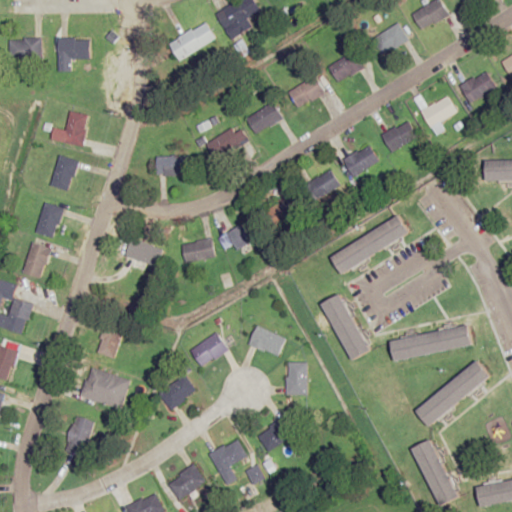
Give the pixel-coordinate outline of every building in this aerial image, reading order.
[(441,0),(437,0),(413,13),(422,30),(450,15),(441,0)] [(258,4),(221,4),(221,27),(238,27),(238,31),(250,31),(250,14),(258,14),(258,4)] [(170,44),(180,61),(216,39),(206,22),(170,44)] [(409,39),(398,23),(372,40),(383,56),(409,39)] [(59,59),(90,59),(90,38),(59,38),(59,59)] [(366,70),(357,52),(330,65),(339,83),(366,70)] [(470,103),(497,89),(488,71),(461,85),(470,103)] [(298,108),(326,93),(317,76),(289,92),(298,108)] [(458,112),(448,96),(422,112),(432,128),(458,112)] [(258,135),(284,118),(274,102),(248,119),(258,135)] [(83,147),(90,116),(71,111),(63,142),(83,147)] [(391,151),(419,139),(411,121),(383,134),(391,151)] [(241,125),(208,144),(220,164),(252,145),(241,125)] [(344,161),(354,177),(380,161),(370,145),(344,161)] [(79,161),(60,155),(51,186),(69,191),(79,161)] [(189,175),(189,156),(158,156),(158,175),(189,175)] [(511,159),(488,160),(488,180),(511,180),(511,159)] [(315,201),(341,186),(331,170),(306,185),(315,201)] [(304,216),(293,195),(268,210),(280,230),(304,216)] [(64,208),(46,202),(36,232),(54,238),(64,208)] [(412,233),(401,216),(335,257),(345,274),(412,233)] [(225,250),(234,245),(237,249),(263,235),(255,219),(219,238),(225,250)] [(150,265),(156,247),(132,238),(125,256),(150,265)] [(186,262),(216,258),(213,239),(183,243),(186,262)] [(52,249),(33,243),(23,273),(42,280),(52,249)] [(14,299),(18,285),(0,279),(0,327),(25,334),(33,304),(14,299)] [(345,294),(327,302),(353,360),(371,352),(345,294)] [(97,353),(115,358),(125,326),(106,320),(97,353)] [(278,357),(287,340),(259,326),(250,343),(278,357)] [(474,345),(471,326),(393,341),(396,360),(474,345)] [(203,367),(229,349),(217,332),(191,351),(203,367)] [(18,351),(0,345),(0,378),(8,381),(18,351)] [(493,376),(480,361),(419,411),(432,427),(493,376)] [(287,395),(307,395),(307,362),(287,362),(287,395)] [(81,398),(121,409),(130,380),(90,368),(81,398)] [(198,392),(186,375),(159,393),(171,410),(198,392)] [(64,450),(84,458),(97,423),(77,416),(64,450)] [(259,437),(272,453),(297,432),(284,416),(259,437)] [(210,454),(219,472),(248,457),(239,440),(210,454)] [(415,449),(444,508),(462,499),(433,440),(415,449)] [(169,485),(181,500),(206,481),(194,465),(169,485)] [(264,479),(261,472),(257,474),(255,469),(248,472),(253,484),(264,479)] [(511,501),(511,481),(479,487),(483,506),(511,501)] [(129,502),(131,511),(162,511),(159,496),(129,502)]
